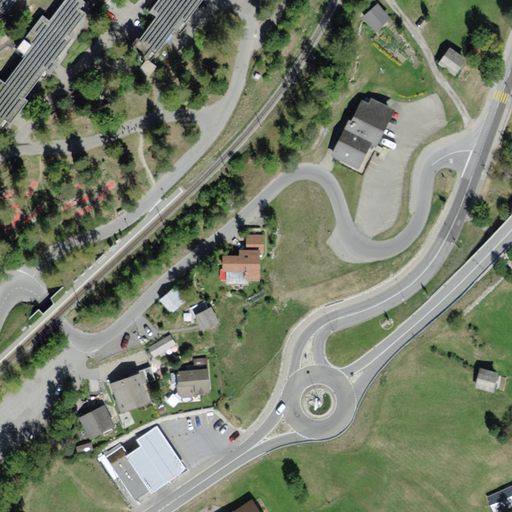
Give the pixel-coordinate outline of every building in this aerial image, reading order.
[(81,2),(77,0),(62,0),(47,19),(42,15),(22,42),(17,49),(25,54),(3,79),(0,77),(0,124),(8,131),(31,101),(25,96),(42,75),(48,79),(60,65),(56,58),(71,39),(66,34),(83,14),(76,8),(81,2)] [(0,0),(0,16),(5,21),(20,0),(0,0)] [(155,0),(149,8),(158,15),(140,40),(133,49),(148,59),(171,28),(178,32),(202,0),(155,0)] [(388,22),(378,4),(363,13),(373,31),(388,22)] [(450,46),(438,64),(455,75),(467,57),(450,46)] [(391,113),(361,97),(330,155),(360,171),(391,113)] [(244,234),(244,250),(259,250),(264,250),(264,234),(244,234)] [(238,255),(221,255),(221,280),(259,280),(259,250),(244,250),(238,250),(238,255)] [(104,253),(95,262),(98,265),(107,256),(104,253)] [(178,285),(159,301),(171,315),(190,299),(178,285)] [(210,308),(193,316),(201,332),(218,323),(210,308)] [(499,375),(479,369),(473,389),(493,395),(499,375)] [(205,370),(174,372),(176,399),(207,396),(205,370)] [(137,375),(109,384),(118,413),(147,404),(137,375)] [(104,406),(76,417),(86,439),(113,427),(104,406)] [(124,445),(105,458),(134,503),(184,470),(157,428),(138,440),(141,445),(129,453),(124,445)] [(254,511),(248,503),(233,511),(254,511)]
